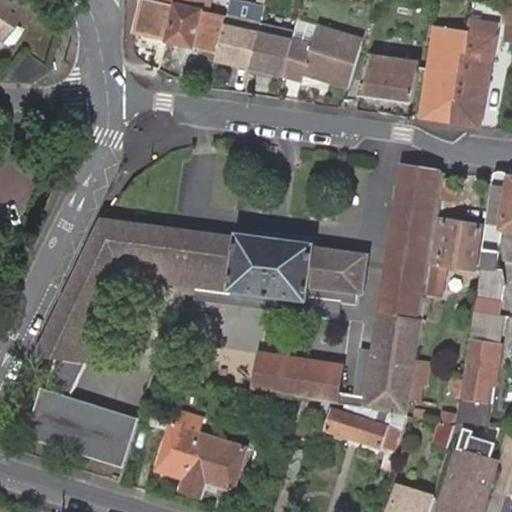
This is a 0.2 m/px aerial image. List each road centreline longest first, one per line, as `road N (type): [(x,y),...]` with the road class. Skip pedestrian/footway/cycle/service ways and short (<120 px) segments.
road 1 (residential): [(511,155),(111,92)]
road 2 (residential): [(0,363),(100,163),(111,92)]
road 3 (residential): [(0,470),(134,511)]
